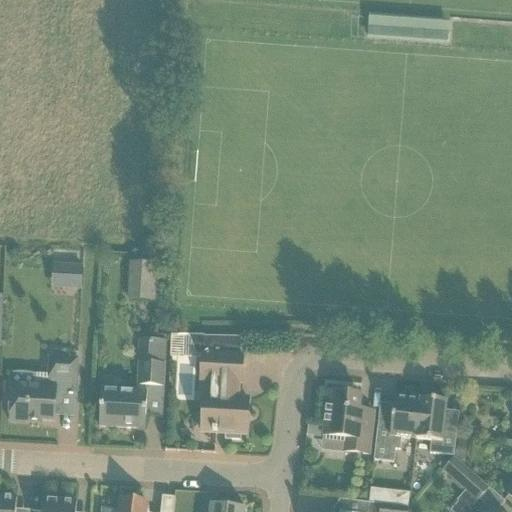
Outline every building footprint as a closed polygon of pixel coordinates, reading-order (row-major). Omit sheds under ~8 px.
[(372,17),(371,39),(451,42),(451,20),(372,17)] [(156,302),(158,257),(134,256),(133,265),(130,264),(128,301),(156,302)] [(66,263),(64,288),(81,289),(82,264),(66,263)] [(199,365),(198,383),(210,384),(210,398),(203,398),(201,434),(224,435),(224,441),(240,442),(241,436),(245,436),(247,400),(237,400),(238,384),(240,384),(242,358),(239,358),(240,340),(222,340),(221,357),(200,356),(199,365)] [(6,386),(5,405),(10,406),(9,423),(29,424),(29,421),(41,422),(54,423),(55,408),(58,405),(59,394),(75,395),(76,375),(77,358),(48,357),(47,376),(46,389),(8,387),(6,386)] [(100,408),(99,428),(145,431),(147,394),(163,395),(164,375),(164,366),(147,365),(145,393),(136,392),(101,390),(100,408)] [(329,394),(324,430),(340,432),(339,439),(344,440),(343,453),(368,456),(372,420),(357,419),(360,397),(354,397),(355,395),(353,393),(349,392),(344,392),(342,393),(342,395),(329,394)] [(378,421),(375,441),(373,462),(393,464),(395,451),(400,452),(401,439),(416,441),(420,401),(419,402),(394,399),(391,426),(379,424),(379,421),(378,421)] [(420,401),(416,441),(430,443),(429,455),(453,458),(457,424),(444,423),(446,404),(440,403),(437,401),(433,400),(429,400),(425,401),(420,401)] [(454,459),(464,465),(471,443),(460,439),(454,459)] [(443,471),(442,472),(452,481),(453,479),(466,491),(478,502),(480,499),(488,491),(453,459),(448,465),(443,471)] [(443,461),(438,466),(443,471),(448,465),(443,461)] [(358,493),(357,502),(369,503),(370,491),(361,490),(358,493)] [(371,491),(370,504),(380,506),(385,506),(387,492),(371,491)] [(466,491),(456,502),(458,503),(467,511),(494,511),(486,505),(480,499),(478,502),(466,491)] [(15,511),(16,500),(0,498),(0,511),(15,511)] [(162,498),(160,511),(173,511),(175,499),(162,498)] [(135,502),(120,500),(119,507),(120,507),(119,511),(109,511),(102,511),(101,511),(145,511),(146,504),(135,503),(135,502)] [(75,511),(76,504),(42,501),(41,511),(75,511)]
